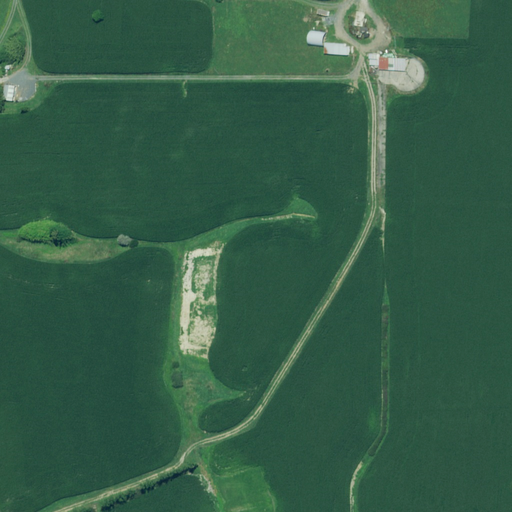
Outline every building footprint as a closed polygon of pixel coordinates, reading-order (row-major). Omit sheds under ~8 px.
[(364,13),(358,12),(355,25),(362,26),(364,13)] [(347,44),(328,43),(327,54),(351,55),(351,47),(347,47),(347,44)] [(381,66),(381,70),(408,72),(409,59),(382,57),(381,57),(381,54),(374,54),(373,61),(371,61),(369,76),(376,76),(377,68),(380,69),(380,66),(381,66)] [(18,86),(8,85),(6,100),(16,102),(18,86)] [(32,328),(22,327),(18,346),(28,347),(32,328)]
